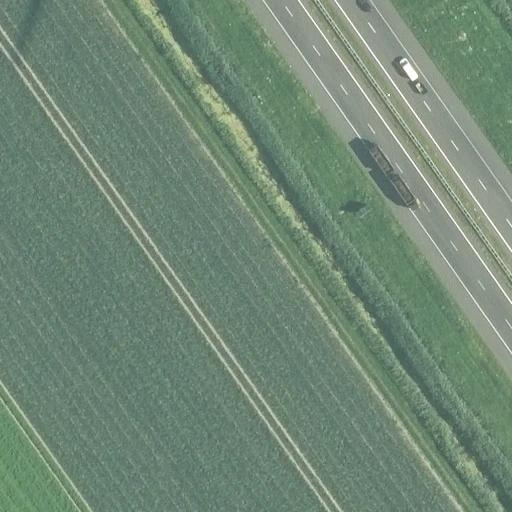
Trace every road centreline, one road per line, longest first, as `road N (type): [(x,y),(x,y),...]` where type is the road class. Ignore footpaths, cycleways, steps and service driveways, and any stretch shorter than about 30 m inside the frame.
road 1 (motorway): [(279,0),(511,330)]
road 2 (motorway): [(511,209),(364,0)]
